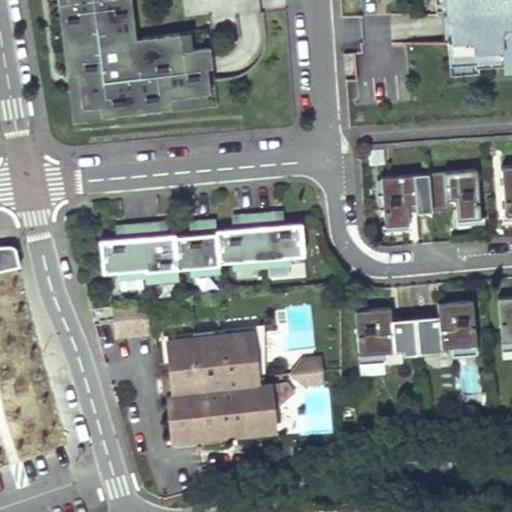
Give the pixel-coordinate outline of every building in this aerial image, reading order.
[(97,115),(168,106),(167,96),(207,91),(204,66),(209,66),(207,45),(178,49),(176,32),(133,37),(128,0),(65,0),(55,1),(63,65),(81,63),(82,69),(73,70),(78,107),(96,105),(97,115)] [(433,0),(435,15),(445,14),(443,0),(433,0)] [(511,0),(443,0),(445,14),(448,64),(473,63),(473,66),(477,66),(503,64),(503,60),(511,59),(511,0)] [(205,29),(176,32),(178,49),(207,45),(205,29)] [(503,64),(503,71),(511,70),(511,59),(503,60),(503,64)] [(63,65),(69,118),(97,115),(96,105),(78,107),(73,70),(82,69),(81,63),(63,65)] [(448,64),(449,75),(478,73),(477,66),(473,66),(473,63),(448,64)] [(168,106),(213,101),(209,66),(204,66),(207,91),(167,96),(168,106)] [(511,165),(500,167),(505,216),(511,215),(511,165)] [(475,169),(427,173),(431,210),(446,209),(445,200),(453,199),(454,208),(456,220),(479,218),(475,169)] [(431,210),(427,173),(380,177),(384,226),(408,224),(407,212),(406,203),(414,203),(415,212),(431,210)] [(445,200),(446,209),(454,208),(453,199),(445,200)] [(406,203),(407,212),(415,212),(414,203),(406,203)] [(270,226),(269,213),(253,214),(258,269),(289,266),(288,257),(302,256),(299,223),(277,225),(270,226)] [(258,269),(253,214),(238,216),(239,229),(233,230),(214,231),(217,263),(231,262),(232,271),(258,269)] [(218,275),(217,263),(214,231),(214,220),(195,222),(196,235),(189,236),(173,237),(176,270),(189,268),(190,277),(218,275)] [(158,236),(157,223),(139,225),(144,279),(144,285),(177,282),(176,270),(173,237),(173,235),(165,236),(158,236)] [(165,236),(164,223),(157,223),(158,236),(165,236)] [(144,279),(139,225),(121,226),(123,240),(116,240),(98,242),(101,274),(115,273),(116,282),(144,279)] [(13,246),(0,247),(0,275),(20,271),(17,250),(13,246)] [(511,296),(497,298),(501,351),(511,350),(511,296)] [(429,316),(414,317),(417,354),(432,353),(432,348),(451,346),(451,356),(476,353),(471,300),(436,303),(437,318),(438,329),(431,330),(430,319),(429,316)] [(114,338),(148,334),(145,303),(110,308),(114,338)] [(417,354),(414,317),(398,318),(399,333),(392,333),(391,322),(390,307),(354,310),(359,364),(383,362),(382,352),(401,351),(401,355),(417,354)] [(430,319),(431,330),(438,329),(437,318),(430,319)] [(392,333),(399,333),(398,321),(391,322),(392,333)] [(262,324),(165,336),(166,342),(250,332),(256,385),(268,383),(262,324)] [(250,332),(166,342),(170,375),(172,395),(165,395),(170,441),(274,428),(272,411),(268,383),(256,385),(250,332)] [(321,369),(290,373),(303,383),(323,381),(321,369)] [(160,377),(162,396),(165,395),(172,395),(170,375),(160,377)] [(268,383),(272,411),(294,391),(285,381),(268,383)] [(203,486),(224,482),(221,469),(201,474),(203,486)]
